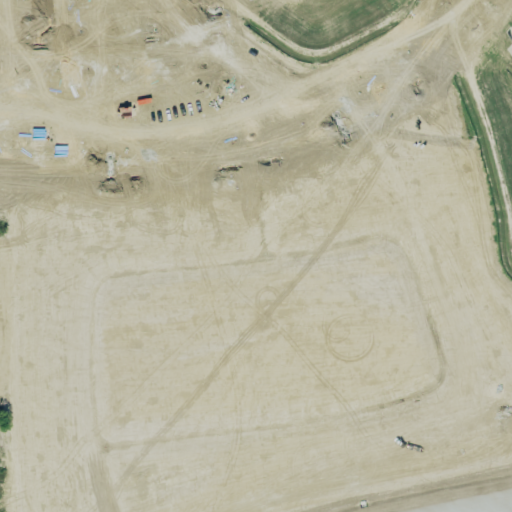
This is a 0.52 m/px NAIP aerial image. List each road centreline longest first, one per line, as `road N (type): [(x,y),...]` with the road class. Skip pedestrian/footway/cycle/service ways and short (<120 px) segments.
road 1 (tertiary): [(0,166),(250,152),(310,134),(370,106),(466,0)]
road 2 (residential): [(101,450),(383,408),(452,388)]
road 3 (residential): [(398,231),(268,258),(95,276)]
road 4 (residential): [(61,54),(59,0),(61,54),(131,53),(204,33)]
road 5 (residential): [(95,276),(93,390),(112,511)]
road 6 (residential): [(452,388),(398,231)]
